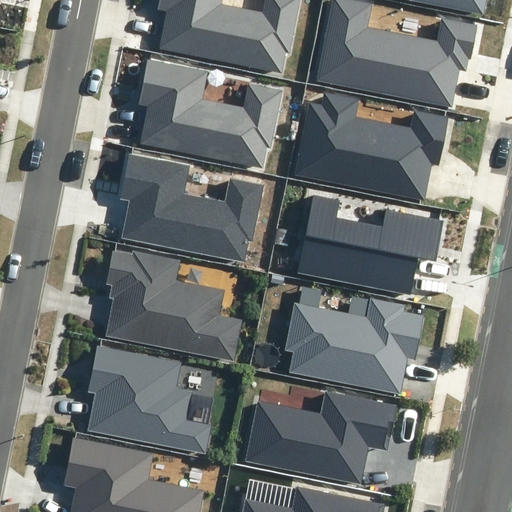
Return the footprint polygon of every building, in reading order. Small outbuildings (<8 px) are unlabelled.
[(290,52),(300,0),(264,0),(262,13),(221,5),(221,0),(159,0),(158,10),(166,11),(159,48),(282,72),(286,52),(290,52)] [(477,24),(441,17),(437,40),(368,27),(372,4),(349,0),(332,0),(317,80),(452,107),(459,70),(466,71),(468,59),(471,60),(477,24)] [(409,0),(483,14),(485,0),(409,0)] [(271,147),(283,90),(248,84),(244,108),(202,100),(207,72),(148,60),(139,105),(148,106),(140,143),(263,167),(267,147),(271,147)] [(295,175),(425,201),(432,165),(440,167),(450,116),(413,109),(410,127),(355,117),(358,101),(325,94),(323,105),(309,102),(295,175)] [(253,241),(264,184),(230,177),(225,202),(184,194),(189,165),(130,154),(121,199),(129,200),(122,237),(245,261),(249,240),(253,241)] [(299,272),(410,293),(417,257),(436,261),(444,221),(387,210),(384,226),(336,217),(340,200),(313,195),(299,272)] [(177,281),(181,260),(133,251),(133,254),(113,250),(106,285),(111,286),(109,298),(112,299),(105,337),(234,362),(242,321),(219,316),(224,291),(177,281)] [(370,299),(367,315),(294,302),(285,350),(293,352),(289,373),(401,394),(407,359),(415,360),(424,316),(402,312),(404,305),(370,299)] [(88,429),(206,454),(212,424),(188,419),(194,391),(176,387),(181,362),(97,345),(87,392),(96,394),(88,429)] [(245,461),(361,484),(368,446),(388,450),(397,404),(325,390),(321,412),(257,399),(245,461)] [(147,479),(152,455),(74,438),(63,486),(76,489),(70,511),(201,511),(206,491),(147,479)] [(382,511),(383,505),(298,488),(294,509),(246,500),(244,511),(382,511)]
